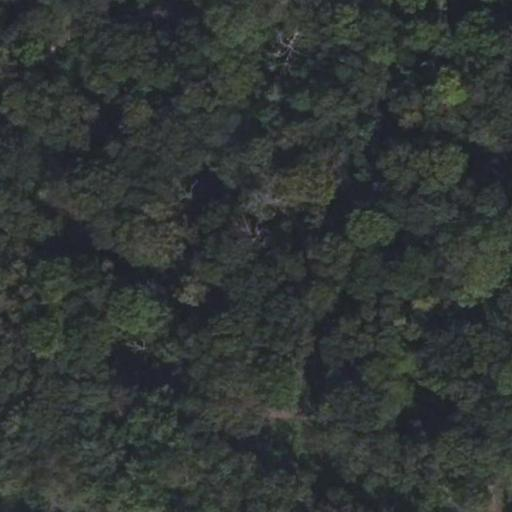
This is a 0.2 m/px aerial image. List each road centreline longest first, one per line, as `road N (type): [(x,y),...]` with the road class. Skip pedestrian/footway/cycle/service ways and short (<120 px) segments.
road 1 (track): [(0,391),(511,430)]
road 2 (track): [(0,105),(134,0)]
